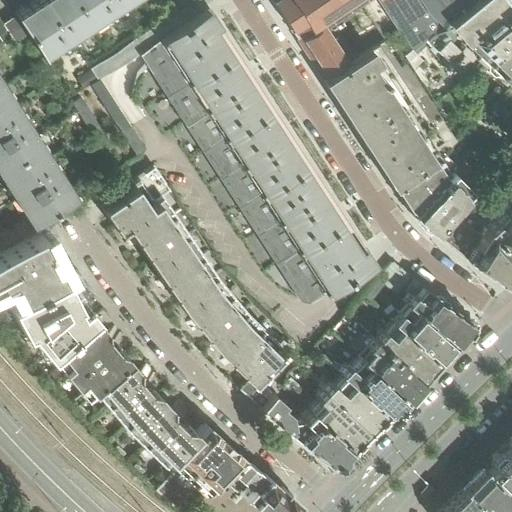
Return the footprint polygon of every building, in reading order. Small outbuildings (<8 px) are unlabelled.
[(71,33),(87,23),(72,0),(34,0),(14,13),(15,15),(1,24),(13,41),(26,33),(42,57),(44,56),(41,53),(58,42),(60,46),(63,44),(61,40),(68,35),(71,39),(74,37),(71,33)] [(118,2),(122,0),(72,0),(87,23),(105,11),(108,15),(111,13),(108,9),(115,4),(118,8),(121,6),(118,2)] [(174,13),(89,68),(97,79),(137,53),(162,36),(185,21),(202,10),(195,0),(188,5),(174,13)] [(271,0),(298,40),(300,43),(325,27),(366,0),(376,0),(397,30),(411,49),(417,44),(428,57),(435,52),(425,40),(423,38),(426,35),(427,35),(424,38),(425,39),(470,0),(271,0)] [(470,0),(425,39),(445,59),(463,39),(475,52),(485,61),(511,32),(511,8),(506,3),(506,0),(470,0)] [(162,36),(137,53),(144,63),(210,163),(212,165),(219,177),(232,196),(256,233),(280,269),(299,299),(307,300),(326,288),(348,274),(369,260),(369,259),(361,247),(363,246),(215,20),(213,21),(206,9),(205,8),(202,10),(185,21),(162,36)] [(325,27),(300,43),(303,49),(322,77),(347,61),(325,27)] [(484,66),(484,67),(491,75),(493,73),(497,72),(507,82),(511,76),(511,32),(485,61),(484,66)] [(347,61),(322,77),(322,78),(328,87),(392,184),(392,185),(441,151),(454,138),(403,61),(398,65),(381,39),(369,47),(347,61)] [(92,89),(100,84),(97,79),(89,84),(92,89)] [(95,94),(103,89),(100,84),(92,89),(95,94)] [(32,136),(14,108),(17,106),(14,102),(11,104),(2,89),(5,88),(3,85),(0,87),(0,159),(36,136),(35,134),(32,136)] [(98,99),(107,94),(103,89),(95,94),(98,99)] [(110,99),(107,94),(98,99),(102,104),(110,99)] [(74,107),(83,101),(80,96),(71,102),(74,107)] [(105,109),(113,104),(110,99),(102,104),(105,109)] [(511,112),(498,100),(491,107),(505,120),(511,112)] [(86,106),(83,101),(74,107),(77,112),(86,106)] [(108,114),(116,109),(113,104),(105,109),(108,114)] [(80,117),(89,111),(86,106),(77,112),(80,117)] [(111,119),(120,114),(116,109),(108,114),(111,119)] [(92,116),(89,111),(80,117),(83,122),(92,116)] [(482,122),(473,111),(467,116),(471,121),(469,123),(477,133),(485,127),(481,123),(482,122)] [(115,124),(123,119),(120,114),(111,119),(115,124)] [(87,127),(96,121),(92,116),(83,122),(87,127)] [(118,129),(126,124),(123,119),(115,124),(118,129)] [(99,126),(96,121),(87,127),(90,132),(99,126)] [(121,134),(130,129),(126,124),(118,129),(121,134)] [(102,132),(99,126),(90,132),(93,137),(102,132)] [(125,139),(133,134),(130,129),(121,134),(125,139)] [(105,137),(102,132),(93,137),(96,142),(105,137)] [(128,144),(136,138),(133,134),(125,139),(128,144)] [(66,188),(48,160),(50,158),(47,154),(45,155),(35,140),(37,139),(36,136),(0,159),(0,174),(26,215),(70,187),(69,186),(66,188)] [(99,147),(108,142),(105,137),(96,142),(99,147)] [(131,149),(139,143),(136,138),(128,144),(131,149)] [(111,147),(108,142),(99,147),(102,152),(111,147)] [(143,148),(139,143),(131,149),(134,154),(143,148)] [(409,209),(449,168),(454,163),(441,151),(392,185),(405,205),(406,204),(409,209)] [(244,310),(214,275),(158,194),(167,188),(152,165),(96,203),(112,226),(121,220),(135,243),(164,285),(177,303),(191,320),(195,325),(210,342),(225,358),(246,377),(257,365),(282,339),(280,337),(276,341),(244,310)] [(430,230),(455,198),(466,185),(449,168),(409,209),(408,210),(409,211),(410,211),(430,230)] [(511,202),(511,203),(501,191),(492,199),(504,211),(503,212),(511,221),(511,202)] [(475,217),(478,220),(485,213),(477,204),(469,210),(455,198),(430,230),(465,258),(480,234),(469,227),(475,217)] [(511,221),(503,212),(494,220),(485,227),(485,226),(484,228),(511,257),(511,221)] [(511,257),(484,228),(480,234),(465,258),(506,284),(506,283),(511,283),(511,257)] [(59,268),(51,265),(43,250),(45,242),(40,232),(0,253),(0,283),(6,280),(17,301),(62,278),(64,277),(59,268)] [(409,276),(390,260),(376,277),(395,292),(409,276)] [(468,317),(450,305),(429,291),(412,277),(404,287),(406,289),(400,296),(403,298),(402,299),(405,301),(450,339),(457,331),(458,332),(465,332),(469,326),(468,317)] [(48,353),(93,316),(84,304),(76,310),(74,305),(76,304),(66,284),(62,278),(17,301),(8,306),(22,332),(26,330),(46,355),(48,353)] [(369,300),(383,285),(377,279),(363,295),(369,300)] [(450,339),(405,301),(398,310),(396,308),(388,318),(391,320),(434,358),(434,357),(439,351),(440,351),(445,351),(451,345),(450,344),(450,339)] [(125,355),(118,347),(101,326),(100,325),(93,316),(48,353),(82,392),(90,385),(125,355)] [(434,358),(391,320),(383,329),(380,327),(377,330),(370,323),(370,324),(363,318),(358,323),(356,321),(355,322),(365,329),(371,334),(418,375),(423,369),(424,369),(428,368),(433,362),(434,358)] [(365,329),(355,322),(354,324),(354,328),(361,334),(365,329)] [(418,375),(371,334),(364,342),(363,341),(354,351),(402,394),(418,375)] [(107,405),(141,374),(126,356),(134,348),(133,347),(125,355),(90,385),(107,405)] [(402,394),(354,351),(343,363),(338,359),(336,361),(327,354),(324,358),(332,366),(337,370),(339,373),(382,409),(387,403),(390,406),(402,394)] [(270,390),(264,385),(271,377),(257,365),(246,377),(237,386),(258,406),(270,390)] [(382,409),(339,373),(331,382),(328,379),(322,385),(365,426),(371,421),(376,420),(382,414),(382,409)] [(124,425),(158,394),(141,374),(107,405),(124,425)] [(297,384),(289,377),(282,385),(290,392),(297,384)] [(365,426),(322,385),(313,395),(316,398),(308,406),(348,444),(353,443),(353,444),(359,438),(358,438),(359,432),(365,426)] [(348,444),(308,406),(307,408),(299,416),(290,417),(288,411),(280,404),(283,401),(270,390),(258,406),(287,430),(311,448),(327,460),(335,460),(341,455),(342,450),(348,444)] [(143,444),(177,413),(171,407),(165,401),(158,394),(124,425),(143,444)] [(161,463),(169,455),(193,429),(177,413),(143,444),(161,463)] [(186,472),(219,436),(214,431),(202,420),(193,429),(169,455),(178,464),(155,489),(164,497),(186,472)] [(219,474),(239,454),(219,436),(186,472),(164,497),(175,507),(198,482),(205,489),(219,474)] [(511,436),(509,440),(509,446),(503,452),(511,461),(511,436)] [(511,461),(503,452),(502,452),(497,452),(491,458),(491,464),(485,470),(511,497),(511,461)] [(293,497),(282,487),(281,488),(264,475),(252,465),(239,454),(219,474),(231,484),(239,491),(263,511),(288,511),(294,507),(293,497)] [(511,511),(511,497),(485,470),(483,467),(482,468),(482,467),(481,469),(479,471),(473,477),(471,480),(470,479),(469,480),(461,488),(462,488),(485,511),(511,511)] [(263,511),(239,491),(232,499),(224,493),(231,484),(219,474),(205,489),(191,504),(199,511),(263,511)] [(485,511),(462,488),(450,500),(437,511),(485,511)]
